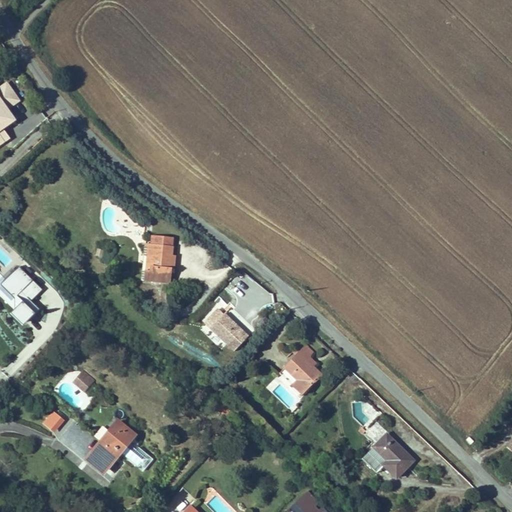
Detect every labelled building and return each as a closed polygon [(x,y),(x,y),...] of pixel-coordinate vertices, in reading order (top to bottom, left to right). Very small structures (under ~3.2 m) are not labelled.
[(0,124),(0,112),(6,109),(18,100),(7,85),(0,89),(0,143),(9,137),(2,128),(0,124)] [(0,124),(2,128),(14,120),(6,109),(0,112),(0,124)] [(150,248),(174,250),(174,241),(151,239),(150,248)] [(143,283),(171,285),(172,271),(173,259),(174,250),(150,248),(146,248),(143,283)] [(30,304),(43,291),(18,268),(0,289),(0,290),(14,303),(14,317),(10,322),(23,334),(39,313),(30,304)] [(208,331),(222,317),(216,311),(202,326),(208,331)] [(246,339),(222,317),(208,331),(232,354),(246,339)] [(314,354),(306,347),(285,368),(298,381),(293,386),(302,395),(321,376),(313,367),(307,361),(310,358),(314,354)] [(310,358),(307,361),(313,367),(316,364),(310,358)] [(298,381),(285,368),(280,374),(293,386),(298,381)] [(84,390),(93,381),(83,372),(75,382),(84,390)] [(374,442),(385,431),(376,421),(364,432),(374,442)] [(110,432),(89,458),(105,471),(132,437),(115,422),(108,431),(110,432)] [(369,452),(396,479),(413,461),(404,452),(403,453),(401,451),(402,450),(386,435),(369,452)] [(121,454),(141,472),(153,460),(133,441),(121,454)] [(328,511),(308,490),(290,507),(294,511),(328,511)]
